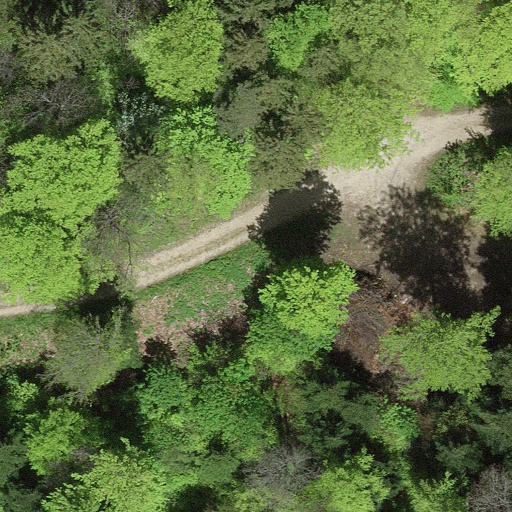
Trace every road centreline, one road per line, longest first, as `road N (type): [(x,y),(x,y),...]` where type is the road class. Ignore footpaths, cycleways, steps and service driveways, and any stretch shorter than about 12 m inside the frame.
road 1 (track): [(511,112),(415,134),(254,228),(114,287),(0,309)]
road 2 (track): [(370,155),(403,199),(454,236),(511,256)]
